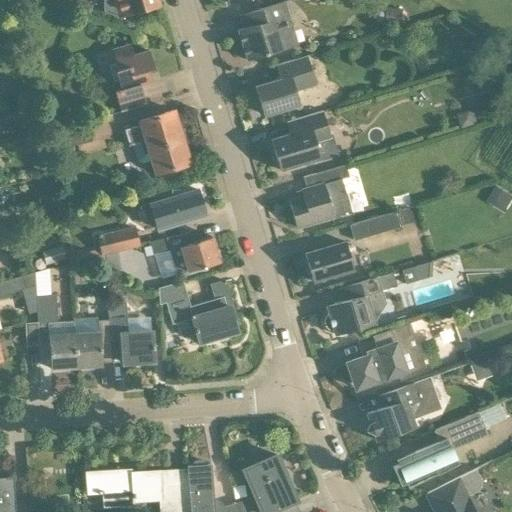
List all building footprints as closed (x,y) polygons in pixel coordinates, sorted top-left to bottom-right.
[(104,0),(105,13),(126,17),(159,6),(156,0),(104,0)] [(246,61),(283,50),(275,25),(289,21),(284,2),(251,12),(255,25),(237,30),(246,61)] [(401,28),(403,10),(387,8),(385,26),(401,28)] [(133,55),(130,45),(112,51),(119,90),(114,91),(120,112),(146,105),(141,84),(152,81),(149,70),(154,68),(149,51),(133,55)] [(263,115),(299,105),(294,91),(315,84),(307,56),(276,65),(280,80),(255,88),(263,115)] [(189,163),(173,111),(138,122),(139,126),(124,130),(129,146),(132,145),(138,164),(142,166),(150,164),(153,175),(189,163)] [(280,171),(320,159),(316,143),(331,139),(322,111),(286,122),(289,134),(270,140),(280,171)] [(74,147),(111,137),(105,118),(68,129),(74,147)] [(297,228),(333,217),(352,211),(342,179),(349,177),(345,165),(327,171),(303,178),(307,189),(301,191),(303,198),(289,202),(297,228)] [(511,210),(511,193),(498,185),(487,202),(510,215),(511,210)] [(170,198),(168,189),(126,201),(131,221),(156,213),(160,228),(205,215),(204,211),(206,211),(203,203),(202,204),(197,190),(170,198)] [(355,241),(401,228),(397,214),(350,227),(355,241)] [(0,233),(8,231),(5,221),(0,222),(0,233)] [(103,257),(142,248),(137,228),(98,237),(103,257)] [(151,255),(169,251),(166,238),(148,243),(151,255)] [(176,274),(217,262),(209,238),(169,251),(176,274)] [(313,282),(353,270),(345,242),(304,254),(313,282)] [(74,286),(87,285),(86,270),(73,272),(74,286)] [(339,287),(343,298),(326,303),(329,313),(328,315),(326,318),(324,321),(325,326),(329,330),(334,331),(335,336),(341,334),(345,337),(348,332),(379,321),(376,308),(379,306),(376,293),(410,282),(407,270),(395,274),(394,272),(339,287)] [(0,299),(16,291),(35,286),(34,273),(0,282),(0,299)] [(225,282),(213,286),(214,286),(219,298),(190,306),(183,282),(160,289),(159,304),(164,303),(173,324),(190,319),(199,343),(237,331),(227,300),(230,299),(225,282)] [(36,296),(37,322),(38,337),(48,336),(48,334),(49,334),(48,324),(58,323),(56,294),(36,296)] [(110,342),(122,342),(122,363),(153,361),(150,329),(129,330),(128,317),(127,317),(126,302),(107,303),(107,307),(109,322),(110,338),(110,342)] [(38,337),(37,322),(25,324),(26,338),(26,346),(38,345),(38,337)] [(76,367),(102,366),(100,338),(110,338),(109,322),(99,322),(100,331),(74,333),(76,367)] [(409,340),(414,339),(410,325),(361,341),(368,339),(372,352),(368,353),(365,357),(346,363),(355,389),(406,373),(401,356),(413,352),(409,340)] [(74,333),(49,334),(48,334),(48,336),(50,369),(76,367),(74,333)] [(478,383),(494,377),(488,361),(472,367),(478,383)] [(376,441),(414,428),(411,417),(418,401),(412,383),(375,396),(379,408),(366,413),(370,423),(366,431),(374,435),(376,441)] [(408,489),(458,464),(452,450),(487,435),(477,412),(433,431),(438,442),(396,460),(398,465),(392,467),(400,486),(406,483),(408,489)] [(269,511),(296,501),(277,455),(243,470),(256,497),(236,503),(238,511),(269,511)] [(224,507),(222,503),(218,501),(214,500),(211,465),(187,467),(188,470),(190,511),(238,511),(236,503),(224,507)] [(190,511),(188,470),(161,471),(132,473),(132,475),(119,475),(118,471),(87,473),(88,495),(117,493),(118,500),(132,499),(132,502),(159,501),(159,511),(190,511)] [(0,478),(0,511),(15,511),(13,478),(0,478)] [(467,497),(458,478),(425,494),(434,511),(475,511),(468,497),(467,497)] [(33,510),(46,510),(46,498),(33,498),(33,510)]
